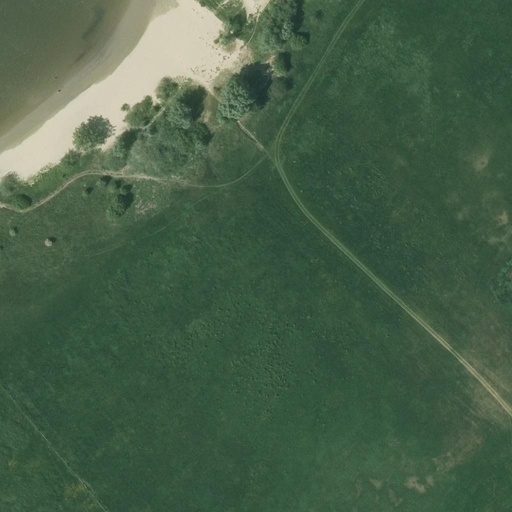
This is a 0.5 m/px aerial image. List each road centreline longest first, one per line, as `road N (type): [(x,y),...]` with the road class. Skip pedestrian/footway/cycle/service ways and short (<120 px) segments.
road 1 (track): [(511,440),(244,173),(224,180),(205,157),(202,127)]
road 2 (track): [(224,180),(211,186),(93,174),(21,212),(0,205)]
